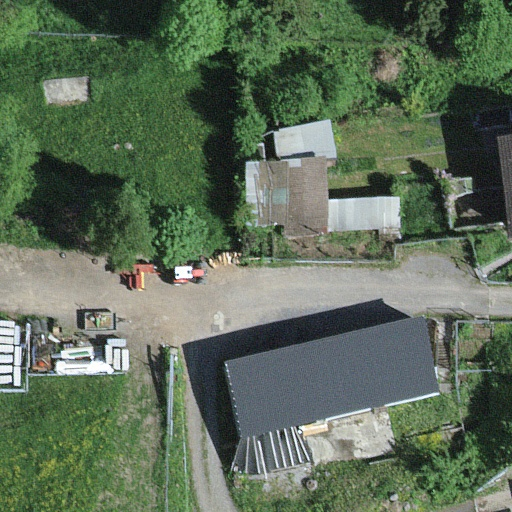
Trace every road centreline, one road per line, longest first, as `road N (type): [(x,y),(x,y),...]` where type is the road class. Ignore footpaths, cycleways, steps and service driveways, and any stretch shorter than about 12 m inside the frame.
road 1 (motorway): [(0,296),(511,342)]
road 2 (motorway): [(511,79),(0,36)]
road 3 (track): [(511,302),(34,308)]
road 4 (track): [(208,301),(206,478),(220,511)]
